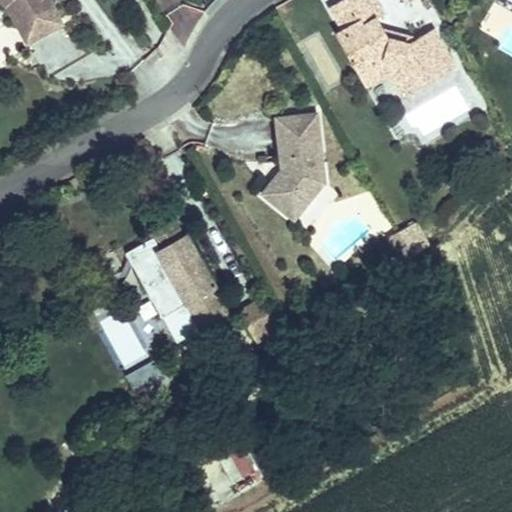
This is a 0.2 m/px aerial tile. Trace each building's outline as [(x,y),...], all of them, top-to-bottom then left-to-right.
[(0,0),(0,2),(6,6),(17,13),(23,25),(36,19),(42,29),(61,18),(51,0),(0,0)] [(377,0),(341,0),(329,7),(342,28),(335,32),(359,74),(384,60),(401,64),(415,89),(455,66),(434,29),(417,38),(410,42),(388,37),(384,29),(378,18),(385,14),(377,0)] [(17,13),(6,6),(26,44),(64,24),(61,18),(42,29),(36,19),(23,25),(17,13)] [(417,38),(384,29),(388,37),(410,42),(417,38)] [(402,97),(415,89),(401,64),(384,60),(359,74),(366,87),(385,76),(391,78),(402,97)] [(294,219),(300,211),(299,190),(303,185),(314,194),(324,181),(317,113),(276,118),(281,162),(286,161),(287,169),(282,170),(262,193),(294,219)] [(300,211),(314,194),(303,185),(299,190),(300,211)] [(185,305),(195,322),(225,305),(222,300),(224,299),(187,233),(184,234),(175,219),(149,233),(152,238),(125,252),(162,318),(185,305)] [(415,222),(400,230),(413,255),(428,246),(415,222)] [(387,237),(401,261),(413,255),(400,230),(387,237)] [(238,312),(254,339),(277,325),(262,299),(238,312)] [(225,305),(195,322),(202,335),(232,318),(225,305)] [(198,476),(220,511),(236,511),(270,491),(243,448),(198,476)]
